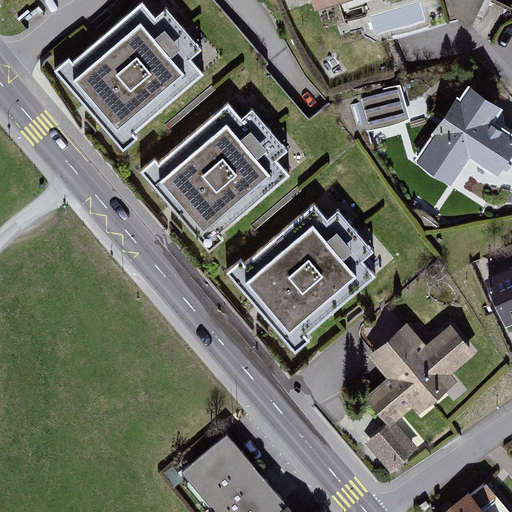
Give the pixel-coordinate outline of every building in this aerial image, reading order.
[(150,0),(75,64),(71,59),(55,73),(125,155),(141,141),(137,137),(227,62),(174,0),(150,0)] [(312,0),(316,9),(335,3),(336,7),(356,0),(312,0)] [(481,0),(450,0),(458,20),(469,25),(481,0)] [(499,176),(511,157),(511,135),(497,125),(506,112),(470,87),(417,163),(452,188),(473,158),(499,176)] [(160,164),(156,159),(141,173),(210,255),(226,241),(223,237),(312,162),(249,88),(160,164)] [(246,264),(243,260),(227,273),(297,355),(312,342),(309,338),(398,262),(336,189),(246,264)] [(511,273),(486,285),(505,329),(511,325),(511,273)] [(366,401),(390,428),(397,422),(400,425),(416,411),(425,421),(463,387),(454,377),(479,356),(453,326),(427,349),(407,326),(369,359),(389,381),(366,401)] [(394,472),(421,448),(400,425),(397,422),(390,428),(370,446),(394,472)] [(298,511),(293,505),(288,510),(229,438),(184,474),(215,511),(298,511)] [(449,511),(484,511),(482,509),(497,497),(487,483),(449,511)]
